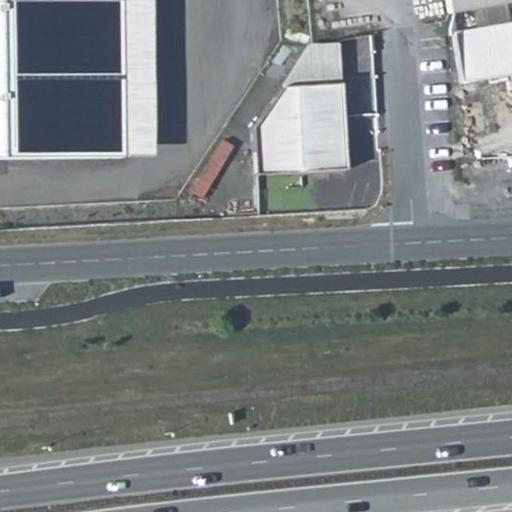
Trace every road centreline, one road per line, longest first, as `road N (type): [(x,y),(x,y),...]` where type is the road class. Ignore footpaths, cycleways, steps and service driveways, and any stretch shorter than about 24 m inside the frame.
road 1 (primary): [(511,438),(0,491)]
road 2 (unclassified): [(511,237),(0,267)]
road 3 (primary): [(282,511),(511,488)]
